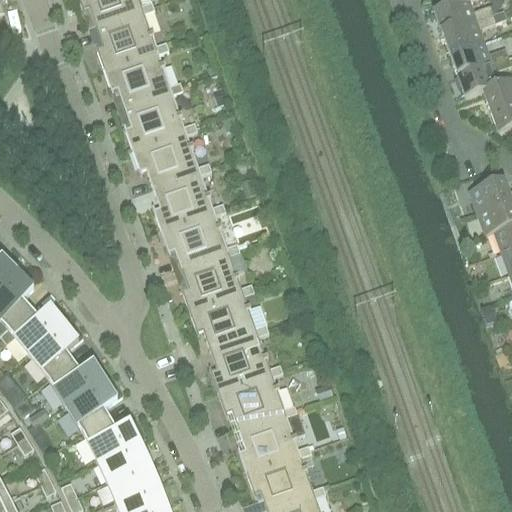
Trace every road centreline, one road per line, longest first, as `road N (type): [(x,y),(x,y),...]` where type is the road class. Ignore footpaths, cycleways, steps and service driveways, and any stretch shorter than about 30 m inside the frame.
road 1 (residential): [(125,337),(138,299),(51,48)]
road 2 (residential): [(511,165),(454,127),(410,0)]
road 3 (residential): [(208,511),(125,337)]
road 4 (residential): [(125,337),(0,203)]
